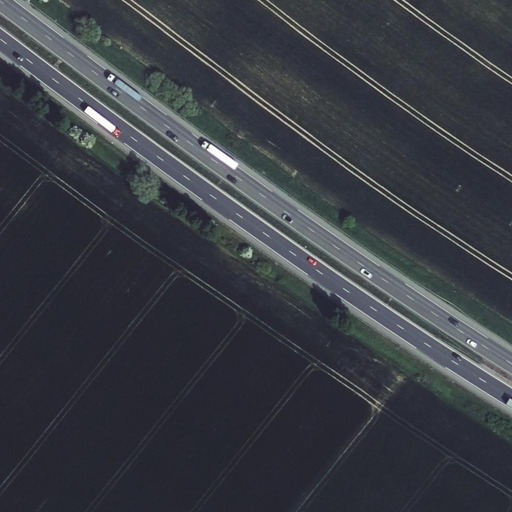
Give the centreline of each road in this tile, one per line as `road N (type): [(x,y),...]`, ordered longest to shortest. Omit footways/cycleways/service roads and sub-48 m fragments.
road 1 (motorway): [(511,364),(245,184),(0,0)]
road 2 (motorway): [(0,38),(301,260),(511,398)]
